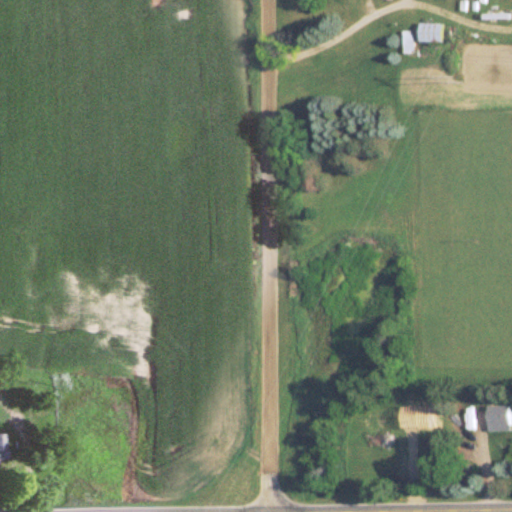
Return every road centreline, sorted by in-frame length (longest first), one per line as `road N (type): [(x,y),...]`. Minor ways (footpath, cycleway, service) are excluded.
road 1 (residential): [(271,511),(270,0)]
road 2 (residential): [(511,25),(406,2),(271,63)]
